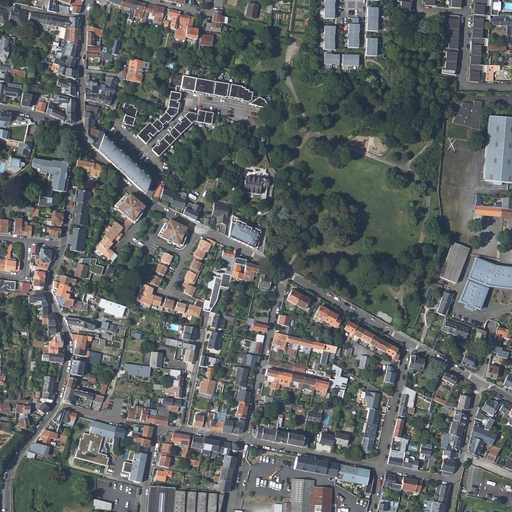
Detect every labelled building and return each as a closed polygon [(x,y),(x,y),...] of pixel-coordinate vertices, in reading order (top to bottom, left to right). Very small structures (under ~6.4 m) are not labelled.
[(48,0),(48,5),(47,11),(55,12),(56,6),(57,4),(55,4),(52,3),(53,0),(48,0)] [(122,0),(120,6),(120,9),(123,10),(124,7),(129,9),(132,0),(131,0),(122,0)] [(127,11),(126,14),(129,15),(128,19),(130,20),(129,22),(131,23),(135,9),(137,2),(132,0),(129,9),(129,11),(128,11),(127,11)] [(323,0),(323,2),(324,2),(324,4),(324,9),(323,9),(323,11),(323,19),(333,19),(333,2),(334,2),(334,0),(323,0)] [(397,0),(397,1),(401,2),(400,11),(410,11),(410,7),(411,7),(411,0),(397,0)] [(446,0),(447,2),(448,2),(448,8),(460,9),(460,0),(446,0)] [(490,5),(490,15),(497,15),(497,11),(499,11),(499,3),(498,2),(497,0),(490,0),(491,2),(490,5)] [(488,2),(474,1),(473,10),(474,10),(473,14),(483,15),(484,5),(487,5),(488,2)] [(137,2),(135,9),(143,11),(146,4),(137,2)] [(56,6),(55,12),(63,13),(65,6),(57,4),(56,6)] [(146,4),(143,11),(151,13),(151,17),(153,18),(153,21),(160,23),(164,8),(146,4)] [(248,4),(245,17),(255,19),(257,5),(248,4)] [(7,9),(6,14),(9,15),(8,24),(17,25),(19,11),(15,10),(14,10),(15,8),(11,7),(10,8),(7,7),(7,9)] [(366,31),(377,31),(377,27),(377,24),(377,18),(377,16),(377,10),(378,8),(367,8),(367,16),(367,23),(366,23),(366,31)] [(169,9),(168,15),(173,17),(170,29),(175,30),(177,23),(178,21),(180,12),(169,9)] [(30,13),(29,20),(37,21),(36,23),(41,23),(40,29),(44,30),(47,16),(30,13)] [(212,19),(212,22),(221,23),(223,23),(224,17),(220,16),(220,15),(214,13),(212,19)] [(473,14),(472,23),(473,23),(472,28),(482,28),(483,18),(486,19),(487,15),(483,15),(473,14)] [(175,30),(173,38),(185,40),(185,38),(187,28),(189,17),(181,15),(180,22),(180,24),(177,23),(175,30)] [(445,15),(444,19),(448,19),(447,28),(458,29),(458,25),(459,25),(460,20),(458,20),(459,16),(445,15)] [(490,15),(489,18),(492,18),(492,25),(506,25),(506,16),(497,15),(490,15)] [(47,16),(44,30),(47,30),(47,28),(48,25),(56,27),(57,17),(47,16)] [(63,18),(61,28),(66,29),(68,29),(69,29),(70,29),(77,29),(78,18),(70,17),(69,20),(63,18)] [(187,28),(185,38),(196,40),(198,30),(191,29),(190,29),(191,25),(192,25),(193,18),(189,17),(187,28)] [(207,23),(205,30),(210,31),(220,32),(220,29),(219,29),(211,28),(211,24),(207,23)] [(350,24),(348,24),(348,27),(348,31),(348,34),(348,40),(347,40),(347,42),(347,48),(358,48),(358,40),(357,40),(358,33),(359,25),(358,25),(350,24)] [(88,26),(87,32),(93,34),(97,35),(99,36),(101,37),(102,31),(88,26)] [(323,32),(323,34),(324,34),(324,37),(324,42),(323,42),(323,44),(323,50),(327,50),(332,50),(333,50),(334,42),(333,42),(333,35),(334,35),(334,27),(324,26),(323,32)] [(445,34),(443,38),(447,38),(457,39),(458,29),(447,28),(447,34),(445,34)] [(471,32),(471,41),(485,42),(485,39),(481,38),(482,28),(472,28),(472,32),(471,32)] [(93,34),(87,32),(87,46),(93,46),(93,39),(96,40),(97,35),(93,34)] [(0,43),(0,57),(1,57),(2,59),(6,60),(7,59),(9,50),(6,49),(7,46),(8,47),(10,37),(2,35),(0,43)] [(201,35),(199,45),(211,46),(212,36),(201,35)] [(443,44),(443,48),(457,49),(457,39),(447,38),(446,44),(443,44)] [(376,46),(377,39),(366,39),(366,48),(365,48),(365,56),(376,57),(376,51),(376,48),(376,46)] [(113,40),(110,54),(117,55),(120,42),(113,40)] [(62,48),(60,53),(68,56),(73,58),(75,45),(70,43),(66,41),(63,48),(62,48)] [(471,41),(470,50),(471,50),(470,55),(480,55),(481,45),(484,46),(485,42),(471,41)] [(443,48),(443,52),(445,52),(445,61),(455,62),(455,57),(457,57),(457,49),(443,48)] [(97,52),(86,51),(86,57),(97,58),(99,58),(99,63),(98,65),(102,66),(103,57),(104,53),(97,52)] [(323,65),(329,65),(331,65),(337,65),(339,65),(339,55),(332,55),(332,54),(331,54),(327,54),(323,54),(323,65)] [(352,66),(358,66),(358,56),(342,55),(341,66),(347,66),(350,66),(352,66)] [(469,59),(469,68),(482,69),(483,66),(479,65),(480,55),(470,55),(470,59),(469,59)] [(67,59),(66,64),(67,64),(66,68),(76,71),(76,68),(73,67),(76,58),(73,58),(68,56),(67,59)] [(129,63),(128,70),(142,72),(142,68),(144,68),(145,62),(131,59),(130,64),(129,63)] [(441,70),(441,74),(455,76),(456,66),(455,66),(455,62),(445,61),(444,70),(441,70)] [(485,76),(485,80),(497,81),(497,79),(490,79),(491,65),(486,65),(486,66),(485,69),(485,73),(485,76)] [(59,66),(57,72),(60,72),(59,75),(75,79),(76,71),(66,68),(59,66)] [(469,68),(468,77),(468,81),(478,82),(479,72),(482,73),(482,69),(469,68)] [(128,70),(127,75),(128,76),(128,81),(141,83),(142,77),(141,77),(142,72),(128,70)] [(229,85),(203,80),(176,75),(171,77),(170,86),(176,88),(177,85),(181,86),(181,89),(183,90),(184,92),(190,93),(192,91),(196,92),(197,94),(203,95),(204,94),(209,95),(210,96),(216,97),(217,96),(222,97),(222,99),(226,99),(229,85)] [(99,91),(98,95),(111,99),(113,93),(114,93),(115,88),(114,88),(116,83),(116,81),(117,79),(107,77),(105,85),(100,83),(99,91)] [(58,80),(56,85),(64,88),(64,94),(75,97),(75,85),(70,84),(65,82),(58,80)] [(86,88),(85,88),(85,94),(96,94),(98,95),(99,91),(96,91),(96,88),(96,84),(96,83),(86,82),(86,88)] [(4,88),(3,96),(20,98),(22,86),(12,84),(11,89),(4,88)] [(231,85),(228,99),(232,100),(233,99),(237,100),(239,101),(242,102),(242,103),(245,104),(246,100),(251,101),(252,94),(248,93),(248,91),(245,91),(245,89),(242,89),(242,88),(231,85)] [(149,122),(137,135),(146,144),(149,141),(148,140),(151,138),(148,134),(149,133),(153,136),(155,134),(156,135),(163,127),(162,126),(166,121),(168,123),(172,118),(170,117),(171,116),(173,117),(177,113),(179,103),(177,102),(177,99),(179,100),(181,94),(171,92),(168,109),(167,109),(165,112),(160,117),(157,119),(151,124),(149,122)] [(31,96),(22,94),(20,106),(28,108),(29,104),(30,98),(31,96)] [(52,94),(46,113),(63,121),(64,116),(63,115),(64,110),(63,109),(59,109),(60,113),(52,109),(53,106),(50,105),(51,101),(53,101),(53,102),(66,103),(66,98),(52,94)] [(96,94),(85,94),(84,100),(91,100),(96,102),(96,94)] [(98,95),(96,94),(96,102),(109,106),(109,104),(117,106),(118,101),(98,95)] [(464,98),(454,118),(473,119),(473,122),(481,124),(483,96),(475,95),(475,98),(464,98)] [(36,111),(43,113),(45,103),(44,103),(45,102),(43,101),(43,99),(33,97),(30,98),(29,104),(38,106),(36,111)] [(66,103),(62,103),(62,107),(66,107),(66,106),(74,106),(74,101),(66,98),(66,103)] [(256,105),(255,106),(266,108),(266,106),(264,101),(262,101),(261,99),(258,99),(257,100),(256,105)] [(125,103),(122,113),(125,114),(127,115),(127,116),(125,115),(123,122),(124,122),(124,124),(132,126),(137,109),(134,108),(134,106),(125,103)] [(95,108),(84,105),(84,112),(96,115),(97,108),(95,108)] [(66,106),(66,107),(66,114),(74,114),(74,106),(66,106)] [(97,108),(96,115),(107,117),(108,115),(104,114),(104,115),(103,115),(103,114),(103,113),(100,113),(101,109),(97,108)] [(211,110),(204,109),(203,111),(200,111),(198,117),(195,116),(195,114),(188,113),(180,122),(181,123),(179,125),(178,124),(169,132),(170,134),(168,135),(167,134),(158,143),(159,144),(157,146),(156,145),(152,150),(152,151),(158,157),(186,130),(195,121),(212,124),(214,117),(214,113),(211,112),(211,110)] [(484,164),(483,177),(486,180),(494,181),(493,184),(501,185),(501,182),(511,183),(511,181),(511,111),(489,109),(488,124),(489,124),(488,132),(487,132),(485,156),(486,156),(485,164),(484,164)] [(0,113),(0,126),(3,127),(4,122),(9,123),(9,119),(21,121),(22,117),(20,117),(0,113)] [(74,114),(66,114),(65,122),(69,124),(74,123),(74,114)] [(91,118),(83,117),(83,129),(90,129),(91,122),(91,118)] [(90,129),(83,129),(83,136),(84,139),(98,151),(100,145),(103,136),(104,133),(103,132),(93,130),(90,129)] [(0,138),(2,139),(8,141),(9,133),(0,131),(0,138)] [(25,136),(24,143),(31,144),(32,137),(25,136)] [(103,136),(100,145),(104,146),(102,155),(141,192),(146,192),(150,178),(103,136)] [(256,136),(255,142),(263,144),(265,137),(256,136)] [(2,139),(1,144),(18,148),(17,155),(26,157),(28,150),(30,151),(31,144),(24,143),(8,141),(2,139)] [(77,160),(75,169),(91,173),(90,175),(98,177),(100,168),(87,155),(85,162),(77,160)] [(7,167),(7,170),(8,172),(10,172),(14,175),(16,174),(20,171),(21,167),(23,168),(24,166),(24,165),(23,163),(20,162),(20,159),(11,157),(10,162),(8,164),(7,167)] [(37,159),(33,158),(32,168),(34,168),(34,169),(39,169),(38,172),(41,173),(41,174),(46,174),(46,173),(49,174),(47,189),(53,190),(65,192),(70,161),(64,160),(64,161),(58,160),(58,161),(52,160),(52,161),(40,160),(40,159),(38,159),(37,159)] [(246,177),(243,192),(259,195),(260,186),(267,187),(268,174),(265,174),(265,176),(261,176),(261,179),(246,177)] [(158,187),(154,197),(160,198),(162,192),(162,190),(165,181),(163,181),(162,182),(157,181),(155,186),(158,187)] [(41,189),(39,206),(51,208),(53,207),(54,206),(53,204),(52,203),(53,199),(52,199),(53,190),(47,189),(41,189)] [(74,198),(74,200),(77,201),(88,202),(89,203),(90,196),(88,196),(89,191),(82,190),(78,190),(77,197),(75,196),(74,198)] [(160,198),(159,199),(171,203),(170,206),(182,210),(183,206),(185,201),(185,200),(180,199),(180,198),(162,192),(160,198)] [(123,197),(115,207),(118,210),(117,210),(128,219),(124,225),(128,228),(133,222),(134,223),(142,212),(140,210),(143,207),(129,195),(126,199),(123,197)] [(211,195),(207,219),(211,220),(212,215),(212,213),(214,203),(215,196),(211,195)] [(476,195),(474,206),(483,207),(484,200),(478,199),(479,195),(476,195)] [(495,204),(495,207),(511,208),(511,207),(511,197),(502,197),(502,204),(495,203),(495,204)] [(73,208),(72,212),(75,212),(86,214),(88,214),(88,208),(87,207),(88,202),(77,201),(76,208),(73,208)] [(185,201),(183,206),(186,208),(183,215),(195,221),(201,207),(194,203),(193,205),(185,201)] [(212,213),(212,215),(217,216),(218,214),(219,214),(219,216),(218,222),(220,223),(219,233),(224,235),(227,224),(225,224),(229,206),(214,203),(212,213)] [(474,206),(473,214),(511,217),(511,208),(495,207),(491,207),(483,207),(474,206)] [(53,209),(51,218),(61,219),(63,211),(53,209)] [(71,219),(71,223),(86,225),(87,219),(85,218),(86,214),(75,212),(74,220),(71,219)] [(232,216),(228,237),(257,250),(261,229),(232,216)] [(14,228),(13,234),(20,235),(21,219),(15,218),(14,222),(14,228)] [(51,218),(50,225),(59,226),(59,225),(60,225),(61,219),(51,218)] [(21,219),(20,235),(30,236),(31,230),(26,229),(27,219),(21,219)] [(164,223),(157,236),(177,246),(178,245),(179,246),(181,242),(183,243),(187,234),(184,233),(186,228),(169,220),(167,224),(164,223)] [(109,226),(108,228),(120,238),(121,236),(119,234),(124,228),(117,223),(112,228),(109,226)] [(47,227),(46,232),(50,232),(49,237),(58,238),(60,229),(47,227)] [(69,233),(68,238),(84,240),(85,234),(83,233),(84,229),(73,227),(72,234),(69,233)] [(109,232),(105,237),(111,242),(115,238),(118,240),(120,238),(108,228),(106,230),(109,232)] [(98,244),(95,248),(109,260),(114,254),(109,249),(113,244),(111,242),(105,237),(104,236),(97,244),(98,244)] [(68,238),(68,244),(71,244),(70,251),(81,252),(82,247),(83,248),(84,240),(68,238)] [(201,240),(197,247),(206,252),(207,252),(211,244),(214,246),(215,242),(207,238),(206,242),(201,240)] [(451,243),(437,277),(454,284),(456,278),(468,249),(451,243)] [(158,246),(153,256),(158,258),(163,249),(158,246)] [(197,247),(193,255),(195,256),(193,259),(200,263),(206,252),(197,247)] [(467,259),(470,251),(468,249),(456,278),(459,279),(464,268),(466,268),(467,259)] [(222,250),(223,251),(220,260),(229,263),(228,266),(230,267),(229,271),(225,270),(224,274),(231,275),(232,267),(234,258),(235,252),(233,251),(232,253),(222,250)] [(164,252),(160,261),(161,261),(160,264),(167,268),(172,256),(164,252)] [(77,264),(73,276),(83,279),(83,278),(88,279),(89,276),(88,275),(90,272),(100,275),(103,268),(94,265),(96,259),(94,258),(83,258),(80,265),(77,264)] [(231,275),(230,279),(242,282),(243,278),(244,274),(240,273),(240,271),(239,270),(240,268),(238,268),(239,264),(244,266),(245,260),(234,258),(232,267),(231,275)] [(474,258),(458,301),(465,304),(463,307),(470,310),(471,306),(478,309),(487,286),(511,288),(511,279),(511,268),(498,267),(498,264),(495,263),(491,262),(488,264),(474,258)] [(6,259),(5,271),(11,272),(11,270),(19,271),(20,262),(7,261),(7,259),(6,259)] [(192,265),(189,271),(198,275),(203,264),(200,263),(193,259),(191,264),(192,265)] [(159,264),(154,272),(156,273),(155,275),(162,279),(167,268),(160,264),(159,264)] [(242,282),(241,283),(249,285),(250,280),(252,280),(253,276),(255,276),(257,266),(246,264),(244,274),(243,278),(242,282)] [(187,276),(184,283),(192,287),(198,275),(189,271),(188,271),(185,276),(187,276)] [(230,279),(231,275),(224,274),(222,273),(221,279),(219,279),(219,278),(215,277),(213,283),(209,282),(207,288),(212,289),(209,302),(204,301),(204,302),(203,309),(202,310),(206,311),(207,308),(210,309),(216,301),(219,286),(228,288),(230,279)] [(56,274),(54,281),(59,283),(58,283),(66,286),(68,282),(73,284),(74,284),(75,280),(56,274)] [(147,282),(145,285),(153,289),(155,286),(158,287),(162,279),(155,275),(152,274),(149,283),(147,282)] [(258,286),(256,291),(266,293),(267,289),(270,279),(266,278),(266,276),(260,275),(257,286),(258,286)] [(34,278),(33,286),(43,287),(43,279),(34,278)] [(0,280),(0,291),(7,292),(8,289),(15,290),(16,282),(0,280)] [(53,281),(52,287),(57,289),(55,295),(70,300),(71,298),(68,297),(69,295),(64,294),(66,289),(68,291),(72,292),(73,288),(72,288),(66,286),(58,283),(59,283),(54,281),(53,281)] [(430,282),(428,287),(433,288),(441,291),(443,287),(430,282)] [(184,283),(182,287),(186,288),(184,293),(192,297),(196,288),(192,287),(184,283)] [(140,289),(136,303),(145,305),(144,307),(149,308),(150,305),(152,297),(147,295),(148,292),(140,289)] [(291,290),(286,300),(294,305),(300,295),(291,290)] [(444,292),(438,306),(447,309),(453,295),(444,292)] [(28,303),(33,303),(33,300),(41,300),(41,305),(42,305),(47,305),(45,301),(43,294),(33,294),(33,297),(28,296),(28,303)] [(55,295),(54,297),(58,305),(76,310),(82,312),(82,310),(89,312),(90,307),(93,308),(93,306),(70,300),(55,295)] [(300,295),(294,305),(307,312),(311,305),(307,303),(309,300),(300,295)] [(426,295),(422,305),(426,307),(430,296),(426,295)] [(152,297),(150,305),(160,307),(159,311),(161,311),(162,308),(163,304),(161,304),(162,299),(152,297)] [(317,297),(312,306),(315,309),(321,299),(317,297)] [(163,304),(162,308),(171,311),(171,314),(173,315),(174,311),(175,308),(172,307),(173,303),(164,300),(163,304)] [(187,311),(186,316),(192,318),(192,316),(199,318),(201,309),(203,309),(204,302),(203,302),(200,301),(198,300),(194,307),(189,306),(187,311)] [(116,303),(115,309),(125,312),(126,310),(127,307),(116,303)] [(175,308),(174,311),(184,314),(182,318),(185,318),(186,316),(187,311),(184,310),(186,306),(176,303),(175,308)] [(47,305),(42,305),(42,329),(48,330),(48,325),(55,325),(51,315),(47,315),(47,305)] [(319,306),(314,316),(319,319),(318,322),(321,323),(322,321),(328,311),(319,306)] [(438,306),(436,313),(445,316),(447,310),(447,309),(438,306)] [(328,311),(322,321),(335,328),(339,321),(335,318),(337,316),(328,311)] [(220,328),(223,329),(225,323),(221,322),(222,318),(226,319),(233,321),(234,318),(223,315),(222,315),(215,313),(214,317),(213,317),(211,326),(220,328)] [(279,315),(277,324),(286,326),(288,327),(290,317),(279,315)] [(78,319),(64,317),(67,325),(77,326),(78,319)] [(444,317),(439,331),(453,336),(457,325),(447,322),(448,319),(444,317)] [(247,321),(246,323),(252,324),(250,329),(265,332),(267,322),(247,318),(247,321)] [(78,319),(77,326),(87,328),(87,330),(92,331),(94,326),(78,319)] [(164,329),(179,330),(180,323),(165,322),(164,329)] [(348,322),(344,330),(350,333),(349,335),(351,336),(356,327),(348,322)] [(106,330),(115,333),(116,325),(108,324),(106,330)] [(43,342),(43,346),(49,346),(61,347),(62,341),(61,335),(57,335),(57,337),(54,337),(54,339),(52,339),(52,341),(50,341),(50,337),(51,338),(53,336),(53,335),(51,335),(51,334),(55,334),(55,325),(48,325),(48,330),(48,335),(45,335),(44,343),(43,342)] [(457,325),(453,336),(464,340),(468,329),(457,325)] [(184,327),(182,334),(181,334),(180,339),(182,340),(182,342),(181,343),(189,344),(191,345),(192,342),(193,342),(194,337),(193,337),(195,328),(184,326),(184,327)] [(351,337),(350,338),(353,339),(355,336),(360,339),(364,331),(356,327),(351,336),(351,337)] [(497,327),(493,347),(499,348),(502,335),(508,337),(510,332),(497,327)] [(478,329),(474,341),(483,344),(486,332),(478,329)] [(209,335),(206,348),(216,350),(220,333),(210,331),(209,336),(209,335)] [(364,331),(360,339),(368,343),(372,336),(364,331)] [(273,342),(273,344),(279,345),(280,341),(283,341),(282,345),(280,345),(279,348),(279,349),(283,350),(283,349),(284,348),(287,335),(281,334),(279,334),(275,333),(273,342)] [(77,334),(71,334),(71,339),(76,339),(75,348),(84,350),(85,341),(92,342),(98,343),(99,338),(91,337),(77,334)] [(257,334),(255,342),(262,343),(264,336),(257,334)] [(284,348),(283,349),(287,350),(288,343),(294,344),(293,348),(291,348),(287,350),(286,354),(291,358),(295,359),(297,350),(297,348),(299,338),(290,336),(287,335),(284,348)] [(372,336),(368,343),(376,348),(380,340),(372,336)] [(193,351),(194,347),(188,346),(189,344),(181,343),(182,342),(165,338),(164,345),(176,348),(177,348),(191,351),(193,351)] [(299,338),(297,348),(299,348),(300,345),(310,348),(312,341),(299,338)] [(380,340),(376,348),(384,352),(389,345),(380,340)] [(249,351),(248,352),(259,355),(262,343),(255,342),(251,341),(249,351)] [(312,341),(310,348),(322,351),(324,344),(321,344),(317,343),(313,342),(312,341)] [(34,342),(33,346),(43,347),(42,352),(48,353),(49,346),(43,346),(43,342),(34,342)] [(322,351),(322,354),(324,355),(324,351),(331,353),(330,358),(333,359),(334,355),(336,347),(324,344),(322,351)] [(389,345),(384,352),(393,357),(397,349),(389,345)] [(75,348),(73,347),(73,355),(82,356),(88,357),(89,351),(84,350),(75,348)] [(493,347),(491,353),(500,355),(501,351),(501,349),(499,348),(493,347)] [(181,352),(180,354),(184,355),(183,359),(183,360),(189,361),(191,351),(177,348),(177,351),(181,352)] [(465,350),(460,364),(462,366),(463,364),(469,368),(469,367),(472,368),(474,365),(475,362),(474,359),(468,355),(469,353),(465,350)] [(152,352),(150,367),(161,368),(163,354),(152,352)] [(48,353),(47,361),(62,363),(63,354),(62,354),(48,353)] [(201,355),(199,366),(204,367),(205,361),(215,363),(216,359),(201,355)] [(364,370),(365,364),(366,358),(366,357),(361,356),(358,369),(364,370)] [(410,356),(407,371),(411,373),(412,369),(420,371),(423,360),(416,358),(416,357),(410,356)] [(72,367),(70,374),(81,376),(83,365),(84,362),(73,360),(72,367)] [(489,360),(485,377),(494,379),(497,368),(490,366),(491,360),(489,360)] [(127,374),(149,377),(150,367),(124,363),(123,370),(127,371),(127,374)] [(293,364),(292,370),(305,373),(306,365),(302,364),(302,366),(293,364)] [(328,383),(327,387),(332,388),(334,387),(335,385),(340,386),(340,387),(341,388),(345,389),(347,379),(339,377),(341,369),(332,364),(330,372),(335,373),(334,380),(329,379),(328,383)] [(387,365),(383,382),(392,384),(394,374),(392,373),(393,369),(387,365)] [(237,368),(233,385),(239,386),(251,389),(252,385),(244,383),(247,371),(237,368)] [(178,373),(178,376),(179,376),(180,371),(170,369),(169,381),(171,381),(171,380),(169,380),(170,373),(178,373)] [(266,369),(265,376),(274,378),(273,383),(271,382),(270,386),(272,387),(271,389),(273,389),(273,391),(274,391),(279,372),(266,369)] [(279,372),(274,391),(276,391),(279,379),(286,380),(285,387),(288,388),(291,375),(279,372)] [(170,386),(182,387),(183,376),(179,376),(178,376),(178,373),(170,373),(169,380),(171,380),(170,386)] [(444,373),(441,379),(445,381),(444,383),(446,384),(447,382),(452,385),(455,379),(444,373)] [(291,375),(288,388),(292,388),(293,382),(299,383),(298,388),(299,388),(298,390),(299,390),(299,393),(300,393),(300,390),(304,378),(291,375)] [(511,377),(507,375),(502,385),(511,390),(511,377)] [(43,382),(42,392),(50,393),(52,382),(49,381),(49,377),(43,376),(43,382)] [(69,378),(66,387),(73,389),(74,385),(75,379),(69,378)] [(201,384),(199,392),(211,395),(212,391),(214,391),(216,381),(211,380),(207,379),(204,378),(202,384),(201,384)] [(304,378),(300,390),(303,391),(305,384),(309,385),(308,391),(311,391),(310,395),(312,395),(314,390),(316,380),(304,378)] [(316,380),(314,390),(316,390),(317,387),(323,388),(323,392),(322,396),(325,396),(327,387),(328,383),(316,380)] [(182,387),(170,386),(153,384),(152,388),(165,390),(165,392),(173,392),(175,393),(174,398),(181,398),(181,394),(182,387)] [(234,393),(232,400),(238,402),(248,404),(251,389),(239,386),(237,393),(236,393),(236,394),(234,393)] [(403,391),(402,394),(400,405),(412,408),(416,392),(409,389),(404,386),(403,391)] [(66,387),(62,400),(64,403),(72,405),(75,395),(75,394),(72,394),(73,389),(66,387)] [(73,389),(72,394),(75,394),(75,395),(82,397),(81,399),(84,400),(85,399),(91,401),(93,394),(73,389)] [(36,391),(35,397),(42,398),(41,403),(42,403),(45,405),(45,402),(51,403),(54,393),(50,393),(42,392),(39,391),(36,391)] [(365,391),(364,396),(368,397),(367,400),(366,407),(369,408),(376,410),(379,394),(365,391)] [(93,394),(91,401),(101,403),(103,397),(100,396),(93,394)] [(459,395),(456,408),(466,411),(469,398),(459,395)] [(0,405),(0,412),(9,413),(9,405),(9,400),(7,400),(7,399),(4,399),(4,403),(4,405),(0,405)] [(478,406),(477,412),(483,415),(485,412),(492,416),(499,404),(493,401),(493,402),(487,399),(481,408),(478,406)] [(503,418),(507,421),(507,422),(505,423),(506,427),(510,430),(511,426),(511,406),(504,401),(498,411),(503,414),(505,415),(503,418)] [(238,402),(235,416),(238,417),(245,418),(248,404),(238,402)] [(17,403),(17,405),(16,413),(23,413),(23,416),(20,416),(20,417),(19,417),(19,428),(25,429),(24,426),(24,405),(25,403),(17,403)] [(38,409),(37,410),(41,412),(39,414),(42,416),(48,407),(45,405),(42,403),(38,409)] [(129,410),(127,418),(135,420),(136,416),(136,411),(137,406),(137,404),(135,404),(135,405),(134,405),(133,410),(129,410)] [(28,406),(24,405),(24,426),(28,426),(28,414),(32,413),(31,406),(28,406)] [(400,405),(397,416),(404,417),(404,416),(405,413),(409,414),(412,414),(414,408),(412,408),(400,405)] [(136,411),(136,416),(140,416),(140,420),(146,421),(147,413),(148,413),(149,409),(142,408),(142,407),(137,406),(136,411)] [(156,411),(154,423),(166,425),(168,411),(177,412),(178,407),(169,406),(168,409),(166,408),(157,407),(156,411)] [(147,413),(146,421),(154,423),(156,411),(152,410),(152,408),(149,407),(149,409),(148,413),(147,413)] [(369,408),(366,423),(376,425),(380,411),(376,410),(369,408)] [(455,410),(452,423),(462,427),(466,411),(456,408),(454,408),(454,409),(455,410)] [(57,411),(44,429),(45,430),(51,431),(53,428),(52,427),(55,423),(56,424),(52,432),(55,433),(60,421),(61,416),(63,412),(64,410),(62,410),(57,411)] [(63,412),(61,416),(65,418),(67,419),(74,421),(77,414),(64,410),(63,412)] [(207,417),(205,429),(222,432),(226,414),(226,413),(222,412),(220,420),(219,420),(219,423),(218,423),(211,421),(211,418),(207,417)] [(307,413),(306,419),(319,422),(321,415),(307,413)] [(226,414),(222,432),(238,435),(241,432),(245,418),(238,417),(237,423),(233,422),(234,416),(226,414)] [(195,415),(192,426),(205,429),(207,417),(195,415)] [(471,437),(485,443),(487,444),(491,445),(497,434),(488,430),(493,421),(489,418),(483,428),(474,424),(471,437)] [(269,430),(266,440),(273,442),(276,430),(276,427),(278,420),(273,419),(271,429),(272,429),(273,430),(269,430)] [(397,419),(393,437),(400,438),(408,440),(409,441),(410,437),(406,437),(404,434),(401,433),(403,421),(397,419)] [(95,427),(91,426),(89,434),(84,433),(82,439),(80,438),(77,448),(78,448),(78,450),(77,449),(74,457),(106,466),(108,458),(106,457),(106,455),(105,455),(107,450),(104,446),(105,442),(113,444),(116,427),(97,422),(95,427)] [(451,422),(448,434),(451,435),(454,436),(455,432),(461,433),(462,427),(452,423),(451,422)] [(118,435),(123,436),(124,430),(125,425),(116,423),(116,427),(113,444),(112,449),(116,449),(118,435)] [(366,423),(363,438),(373,440),(376,425),(366,423)] [(137,438),(149,441),(152,427),(144,425),(137,424),(135,430),(142,430),(141,434),(132,431),(130,436),(135,437),(137,438)] [(252,429),(251,433),(254,438),(266,440),(269,430),(257,427),(257,430),(252,429)] [(276,430),(273,442),(285,444),(287,433),(286,433),(287,430),(286,429),(285,432),(276,430)] [(45,430),(42,443),(48,444),(50,438),(55,440),(56,437),(66,440),(66,436),(55,433),(52,432),(51,431),(45,430)] [(287,433),(285,444),(301,447),(303,436),(288,433),(289,430),(287,430),(286,433),(287,433)] [(454,436),(451,435),(448,434),(444,432),(442,437),(440,447),(446,449),(448,441),(452,442),(451,448),(457,450),(460,439),(454,436)] [(172,433),(171,441),(179,443),(184,444),(183,448),(181,457),(185,458),(188,441),(189,436),(172,433)] [(321,433),(319,442),(323,443),(323,444),(332,447),(333,443),(334,436),(321,433)] [(334,436),(333,443),(342,445),(342,444),(346,445),(348,435),(335,433),(334,436)] [(191,442),(190,447),(201,449),(203,438),(193,436),(191,442)] [(469,452),(477,456),(483,444),(484,444),(485,443),(471,437),(467,450),(469,452)] [(137,453),(146,454),(149,441),(137,438),(136,442),(140,443),(137,453)] [(201,449),(200,453),(209,455),(210,451),(212,440),(203,438),(201,449)] [(363,438),(360,452),(367,453),(371,451),(373,440),(363,438)] [(408,440),(400,438),(399,443),(400,444),(399,452),(390,450),(387,464),(402,467),(403,459),(404,453),(405,451),(404,451),(406,444),(407,445),(408,440)] [(210,451),(209,455),(214,455),(214,453),(216,454),(216,452),(219,441),(212,440),(210,451)] [(29,449),(42,455),(46,446),(34,442),(29,449)] [(163,443),(160,452),(161,452),(169,454),(169,451),(165,450),(166,443),(163,443)] [(421,443),(419,454),(422,454),(426,455),(426,458),(428,459),(429,455),(431,445),(421,443)] [(493,446),(488,453),(495,456),(499,449),(493,446)] [(443,459),(440,470),(442,470),(441,474),(449,476),(451,475),(454,462),(451,461),(452,459),(454,457),(455,458),(456,455),(456,453),(443,450),(442,455),(447,456),(448,458),(447,460),(443,459)] [(129,473),(128,480),(140,483),(146,454),(137,453),(129,451),(127,460),(132,461),(131,464),(124,462),(121,471),(129,473)] [(409,452),(408,452),(405,451),(404,453),(403,459),(402,467),(416,470),(417,466),(418,462),(413,461),(413,458),(413,457),(412,457),(408,457),(409,452)] [(161,452),(158,465),(168,467),(170,455),(169,454),(161,452)] [(483,458),(492,462),(495,456),(488,453),(486,452),(483,458)] [(214,462),(214,465),(218,466),(232,469),(235,458),(224,455),(222,465),(221,465),(220,463),(214,462)] [(338,465),(296,457),(294,469),(335,477),(338,465)] [(503,467),(511,470),(511,462),(507,460),(503,467)] [(335,477),(335,479),(366,486),(364,493),(370,494),(373,478),(371,471),(338,465),(335,477)] [(215,473),(214,481),(218,482),(219,479),(229,482),(232,469),(218,466),(217,469),(221,469),(220,474),(215,473)] [(157,470),(155,480),(164,482),(166,472),(168,473),(169,470),(164,469),(163,472),(157,470)] [(385,473),(382,485),(384,485),(389,486),(389,483),(393,484),(395,475),(385,473)] [(402,477),(400,491),(402,492),(402,489),(414,492),(414,494),(418,495),(419,492),(419,491),(420,487),(420,486),(421,481),(402,477)] [(214,483),(213,487),(216,489),(216,491),(227,492),(229,482),(219,479),(218,482),(218,484),(214,483)] [(282,511),(335,511),(336,505),(330,504),(332,489),(313,487),(314,481),(293,479),(291,504),(283,503),(283,511),(282,511)] [(436,484),(433,496),(438,497),(445,498),(447,490),(448,486),(436,484)] [(148,497),(146,511),(218,511),(223,495),(174,491),(174,488),(150,486),(148,497)] [(95,500),(94,499),(93,509),(111,510),(111,504),(95,500)] [(429,501),(428,503),(432,504),(430,509),(431,509),(442,511),(444,504),(432,502),(429,501)] [(378,503),(376,511),(396,511),(397,508),(382,504),(378,503)]
